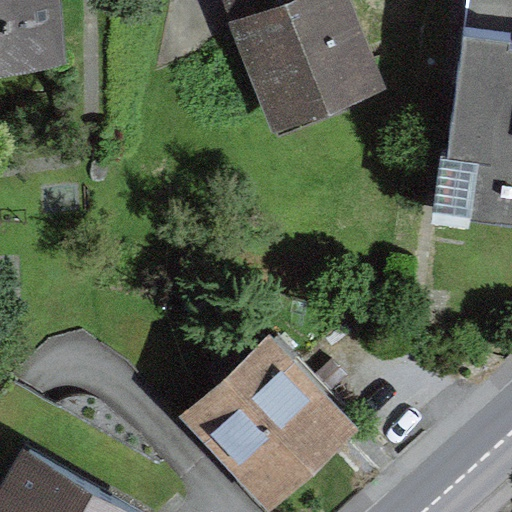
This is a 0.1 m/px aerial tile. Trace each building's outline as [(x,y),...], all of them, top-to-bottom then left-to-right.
[(52,0),(0,0),(0,64),(60,57),(52,0)] [(349,0),(281,0),(228,23),(274,130),(385,82),(349,0)] [(511,28),(466,21),(428,256),(511,269),(511,28)] [(247,511),(283,511),(354,448),(268,354),(178,436),(247,511)] [(151,511),(17,436),(0,465),(0,511),(151,511)]
